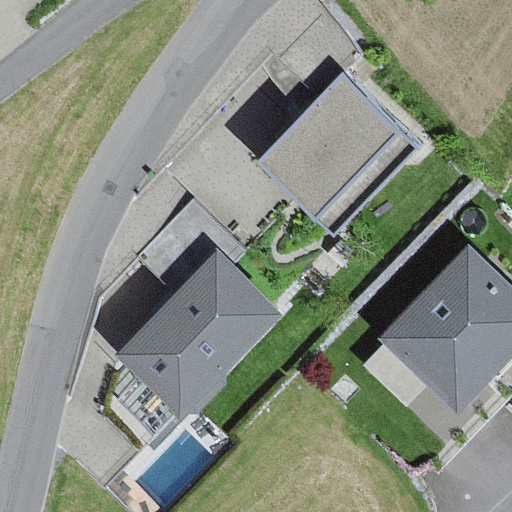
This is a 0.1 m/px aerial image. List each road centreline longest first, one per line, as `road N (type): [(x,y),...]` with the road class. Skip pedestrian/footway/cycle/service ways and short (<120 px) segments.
road 1 (residential): [(16,511),(74,263),(108,175),(164,84),(233,0)]
road 2 (residential): [(0,84),(107,0)]
